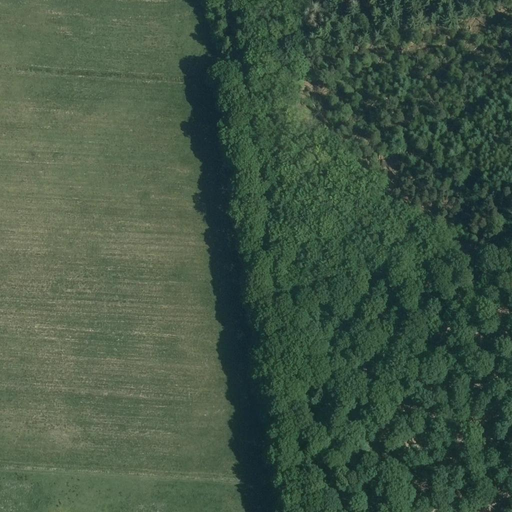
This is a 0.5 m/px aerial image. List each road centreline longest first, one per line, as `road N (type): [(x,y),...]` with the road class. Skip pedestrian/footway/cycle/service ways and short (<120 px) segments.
road 1 (track): [(231,0),(305,511)]
road 2 (track): [(511,253),(274,297)]
